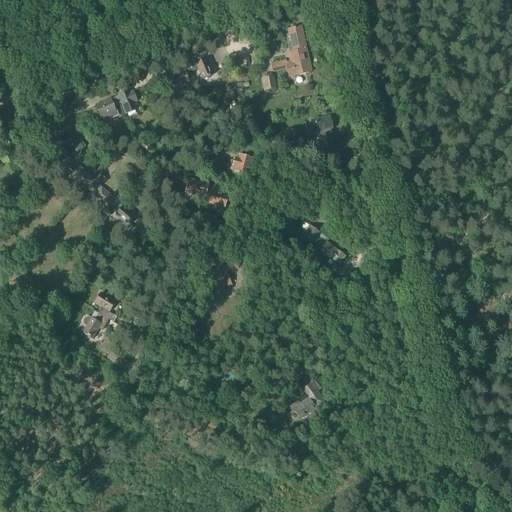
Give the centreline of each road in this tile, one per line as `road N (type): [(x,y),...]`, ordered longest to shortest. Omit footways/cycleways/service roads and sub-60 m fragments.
road 1 (unclassified): [(471,511),(336,0)]
road 2 (track): [(137,375),(140,397),(155,405),(364,482),(459,471)]
road 3 (unclassified): [(0,103),(249,0)]
road 4 (track): [(511,209),(444,244),(462,291),(481,310),(511,321)]
